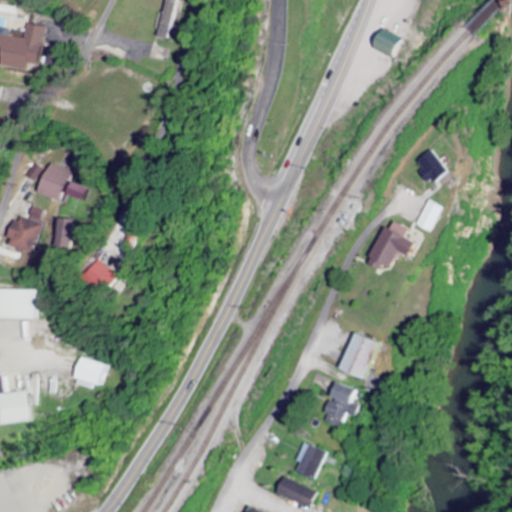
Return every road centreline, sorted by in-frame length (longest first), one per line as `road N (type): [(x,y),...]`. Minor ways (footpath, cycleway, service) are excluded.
road 1 (primary): [(105,511),(200,360),(288,187),(369,0)]
road 2 (residential): [(0,215),(28,122),(71,72),(112,0),(195,13),(177,101),(124,231)]
road 3 (residential): [(212,511),(287,392),(350,256),(379,219)]
